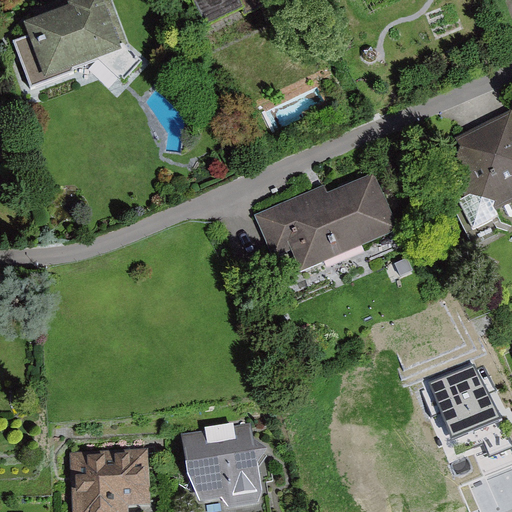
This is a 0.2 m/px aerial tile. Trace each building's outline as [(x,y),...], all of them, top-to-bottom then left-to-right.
[(68,8),(70,12),(24,29),(28,39),(14,45),(31,92),(74,76),(73,74),(103,63),(125,83),(143,64),(124,47),(120,49),(101,0),(90,0),(70,8),(68,8)] [(193,0),(211,35),(279,0),(193,0)] [(511,119),(439,153),(477,234),(505,221),(502,214),(511,209),(511,119)] [(375,177),(329,196),(325,188),(255,218),(273,261),(292,253),(301,275),(399,234),(375,177)] [(222,502),(229,511),(259,506),(262,495),(251,426),(182,438),(189,482),(200,505),(222,502)] [(152,451),(74,455),(77,511),(133,511),(155,510),(152,451)]
